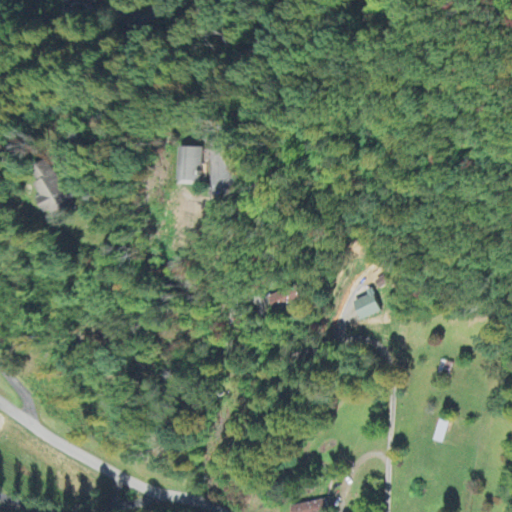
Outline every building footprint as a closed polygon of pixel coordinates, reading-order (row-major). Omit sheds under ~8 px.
[(204,185),(204,149),(185,148),(184,185),(204,185)] [(56,221),(77,209),(50,161),(34,170),(42,183),(36,186),(56,221)] [(276,313),(309,298),(302,283),(270,298),(276,313)] [(364,322),(384,313),(375,293),(355,302),(364,322)] [(448,424),(438,422),(435,443),(445,445),(448,424)] [(296,511),(329,511),(328,502),(295,506),(296,511)]
